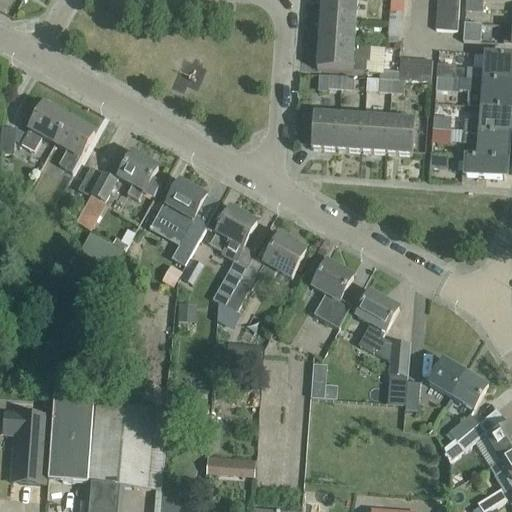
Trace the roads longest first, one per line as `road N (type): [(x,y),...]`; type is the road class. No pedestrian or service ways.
road 1 (unclassified): [(272,188),(38,57)]
road 2 (unclassified): [(488,305),(272,188)]
road 3 (residential): [(272,188),(284,28),(270,0)]
